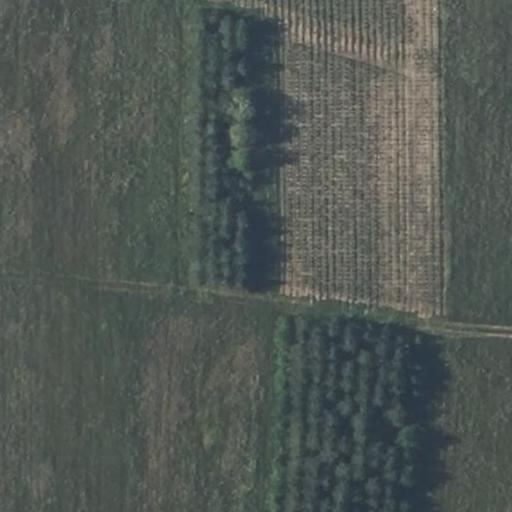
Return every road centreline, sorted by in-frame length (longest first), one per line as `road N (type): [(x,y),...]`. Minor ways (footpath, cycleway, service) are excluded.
road 1 (track): [(0,273),(511,328)]
road 2 (track): [(213,0),(511,92)]
